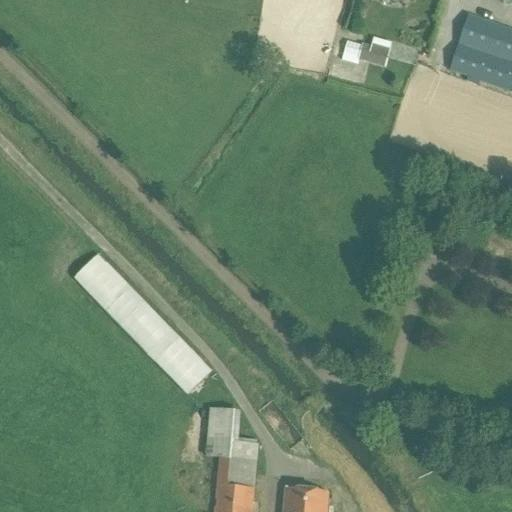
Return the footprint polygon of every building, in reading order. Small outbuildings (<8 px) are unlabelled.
[(511,30),(469,16),(450,71),(511,93),(511,30)] [(359,64),(346,62),(353,31),(333,27),(324,73),(355,80),(359,64)] [(391,53),(363,45),(358,63),(387,70),(391,53)] [(209,375),(97,260),(77,280),(189,395),(209,375)] [(215,511),(251,511),(258,447),(235,444),(238,413),(211,410),(206,458),(221,459),(215,511)] [(282,511),(327,511),(330,494),(285,490),(282,511)]
